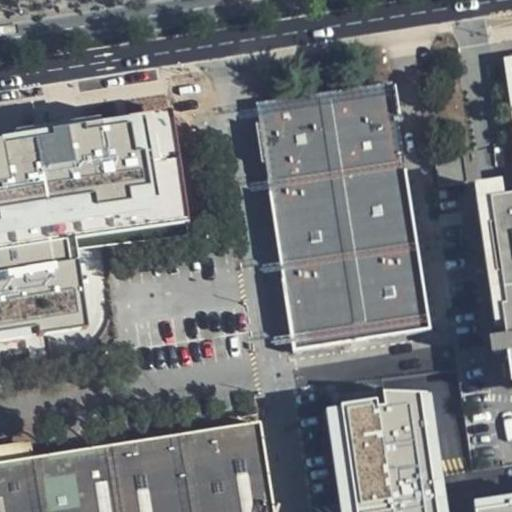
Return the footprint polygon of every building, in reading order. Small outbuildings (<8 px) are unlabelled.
[(432,335),(394,87),(257,108),(295,356),(432,335)] [(0,142),(0,344),(86,333),(74,248),(188,232),(172,119),(0,142)] [(511,214),(500,216),(511,312),(511,214)] [(511,388),(511,312),(500,216),(479,219),(500,390),(511,388)] [(511,511),(511,469),(472,475),(453,357),(309,379),(334,511),(511,511)] [(0,511),(271,511),(259,431),(0,469),(0,511)]
